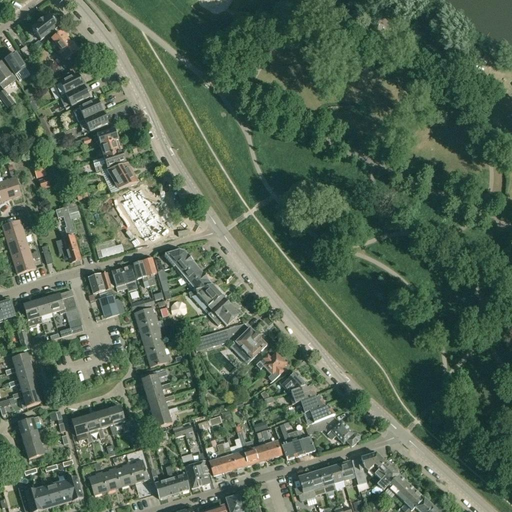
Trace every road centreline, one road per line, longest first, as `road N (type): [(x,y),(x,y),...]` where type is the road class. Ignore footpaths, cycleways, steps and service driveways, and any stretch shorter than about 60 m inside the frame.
road 1 (tertiary): [(401,434),(327,361),(218,228)]
road 2 (tertiary): [(218,228),(115,50),(74,0)]
road 3 (residential): [(152,511),(401,434)]
road 4 (residential): [(73,274),(218,228)]
road 5 (residential): [(60,371),(99,360),(73,274)]
